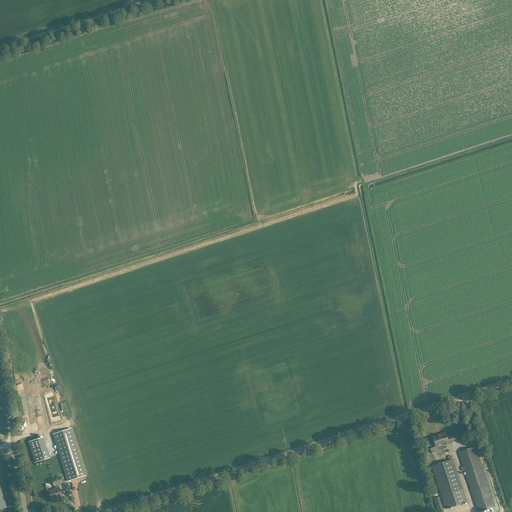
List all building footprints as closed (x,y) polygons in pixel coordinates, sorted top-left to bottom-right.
[(71,429),(58,433),(53,434),(68,481),(85,476),(84,471),(71,429)] [(436,447),(431,449),(432,454),(438,452),(443,450),(442,444),(449,442),(449,444),(457,441),(457,439),(455,434),(447,437),(446,433),(433,437),(435,442),(436,446),(436,447)] [(49,458),(43,437),(29,442),(35,462),(49,458)] [(478,511),(479,511),(489,509),(489,511),(497,511),(499,510),(484,466),(482,466),(476,446),(459,452),(464,467),(461,467),(463,471),(465,470),(478,511)] [(467,502),(453,459),(432,466),(446,509),(467,502)] [(49,491),(51,499),(62,496),(58,484),(62,483),(60,477),(52,479),(54,485),(55,485),(56,489),(49,491)] [(441,511),(444,511),(439,497),(434,499),(438,511),(441,511)]
